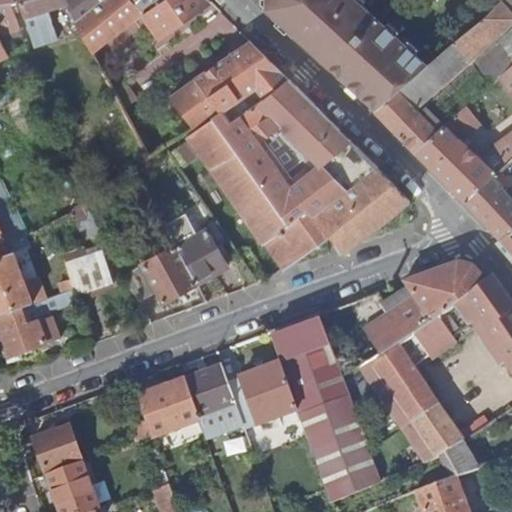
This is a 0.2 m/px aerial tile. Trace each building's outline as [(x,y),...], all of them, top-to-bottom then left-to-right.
[(0,0),(0,27),(3,35),(20,28),(12,7),(16,6),(15,2),(19,1),(35,46),(58,37),(48,10),(68,2),(66,0),(0,0)] [(66,0),(68,2),(77,21),(103,0),(128,0),(142,13),(144,15),(165,0),(66,0)] [(128,0),(103,0),(77,21),(93,51),(142,13),(128,0)] [(210,2),(208,0),(165,0),(144,15),(159,38),(210,2)] [(258,0),(259,2),(278,20),(330,66),(361,96),(369,103),(430,49),(377,0),(258,0)] [(501,0),(477,25),(473,28),(484,42),(511,18),(511,1),(511,0),(501,0)] [(428,66),(376,112),(396,132),(415,151),(437,133),(423,116),(426,113),(423,108),(474,64),(470,59),(486,45),(484,42),(473,28),(472,29),(428,66)] [(0,61),(8,57),(0,40),(0,61)] [(288,80),(250,43),(214,68),(172,98),(195,128),(212,116),(211,115),(221,110),(222,111),(256,89),(265,99),(288,80)] [(511,67),(500,78),(511,93),(511,67)] [(231,123),(222,111),(221,110),(211,115),(212,116),(235,148),(290,225),(307,211),(314,218),(376,168),(377,167),(350,141),(348,139),(338,129),(288,80),(265,99),(231,123)] [(122,84),(113,90),(122,107),(133,100),(122,84)] [(469,105),(437,133),(415,151),(440,177),(463,200),(464,199),(495,173),(511,160),(511,132),(479,158),(467,146),(470,143),(466,137),(483,123),(469,105)] [(290,225),(235,148),(233,149),(213,122),(189,140),(264,244),(266,243),(273,254),(285,246),(295,260),(329,235),(335,244),(337,242),(344,252),(346,253),(348,251),(410,203),(376,168),(314,218),(307,211),(290,225)] [(511,198),(497,181),(500,179),(495,173),(464,199),(500,240),(511,230),(511,198)] [(0,236),(3,242),(6,247),(28,235),(0,180),(0,236)] [(97,227),(85,204),(84,202),(71,210),(72,212),(84,234),(97,227)] [(165,228),(175,247),(177,246),(197,285),(228,268),(220,255),(226,252),(222,245),(217,248),(207,231),(196,237),(185,217),(165,228)] [(511,230),(500,240),(497,242),(511,259),(511,230)] [(162,304),(196,285),(197,285),(177,246),(175,247),(142,265),(162,304)] [(285,246),(273,254),(283,268),(295,260),(285,246)] [(74,291),(75,296),(112,283),(101,252),(84,258),(80,249),(63,255),(74,291)] [(0,263),(0,318),(31,307),(13,258),(0,263)] [(486,283),(485,282),(474,268),(467,267),(458,265),(406,284),(409,289),(330,342),(343,378),(371,362),(458,306),(463,303),(466,300),(486,283)] [(123,275),(138,302),(151,294),(137,268),(123,275)] [(480,320),(508,363),(511,369),(511,305),(492,276),(485,282),(486,283),(466,300),(480,320)] [(65,307),(78,302),(75,296),(74,291),(61,296),(65,307)] [(466,300),(463,303),(458,306),(472,326),(474,325),(501,367),(508,363),(480,320),(466,300)] [(31,307),(0,318),(0,331),(8,355),(15,359),(59,342),(44,302),(31,307)] [(480,468),(464,443),(414,368),(431,358),(433,362),(458,345),(455,339),(472,326),(458,306),(371,362),(436,459),(438,457),(452,479),(457,477),(480,468)] [(381,482),(343,378),(330,342),(320,315),(269,334),(280,364),(297,410),(330,503),(381,482)] [(297,410),(280,364),(228,383),(243,425),(245,429),(257,424),(267,421),(297,410)] [(228,383),(222,366),(184,380),(198,418),(229,407),(230,411),(224,413),(230,430),(243,425),(228,383)] [(198,418),(184,380),(138,397),(152,436),(152,437),(199,420),(198,418)] [(269,427),(267,421),(257,424),(260,431),(269,427)] [(32,440),(45,475),(80,462),(67,427),(32,440)] [(58,511),(93,511),(98,510),(80,462),(45,475),(58,511)] [(469,511),(457,477),(452,479),(416,493),(421,511),(469,511)] [(179,511),(169,484),(153,490),(161,511),(179,511)]
